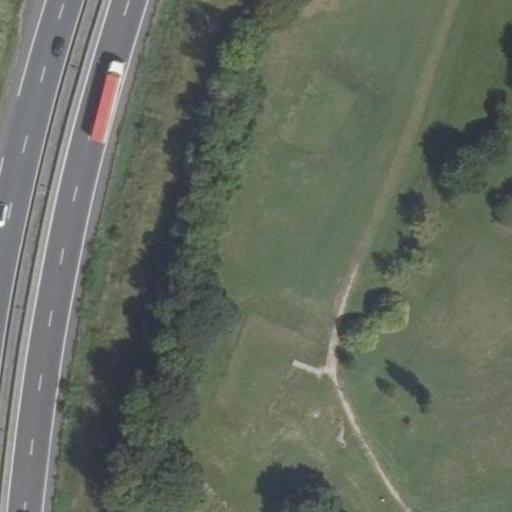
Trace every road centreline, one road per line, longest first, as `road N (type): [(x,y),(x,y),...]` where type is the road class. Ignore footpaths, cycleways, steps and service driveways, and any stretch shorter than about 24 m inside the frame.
road 1 (trunk): [(23,511),(59,257),(126,0)]
road 2 (trunk): [(63,0),(0,243)]
